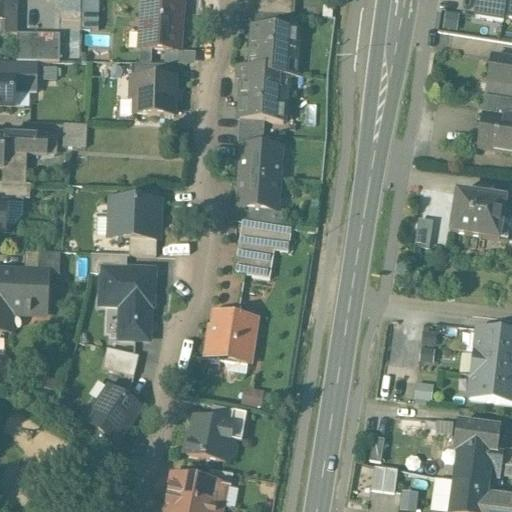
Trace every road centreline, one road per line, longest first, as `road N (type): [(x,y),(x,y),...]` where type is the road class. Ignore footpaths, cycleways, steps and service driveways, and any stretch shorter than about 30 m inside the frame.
road 1 (residential): [(139,511),(214,179),(219,0)]
road 2 (secondary): [(396,0),(315,511)]
